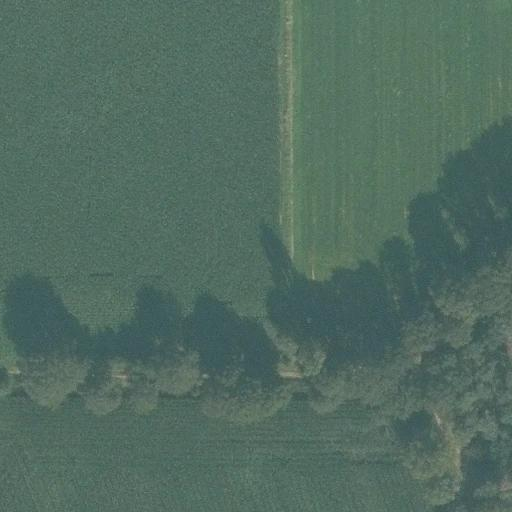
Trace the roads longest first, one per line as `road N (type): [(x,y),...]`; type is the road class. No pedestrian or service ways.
road 1 (track): [(404,363),(382,374),(0,375)]
road 2 (track): [(511,272),(404,363),(440,420),(465,495)]
